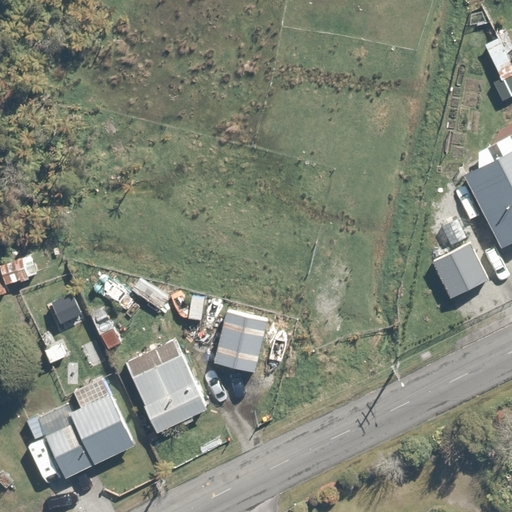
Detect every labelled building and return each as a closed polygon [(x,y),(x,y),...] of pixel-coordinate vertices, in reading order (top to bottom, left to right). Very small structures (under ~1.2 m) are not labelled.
[(511,150),(449,188),(471,225),(486,216),(507,253),(511,249),(511,150)] [(493,280),(470,239),(432,260),(454,301),(493,280)] [(262,374),(271,322),(221,314),(213,366),(262,374)] [(183,338),(128,362),(161,436),(216,412),(183,338)] [(139,448),(106,376),(71,392),(79,408),(73,411),(78,422),(49,435),(70,480),(139,448)]
